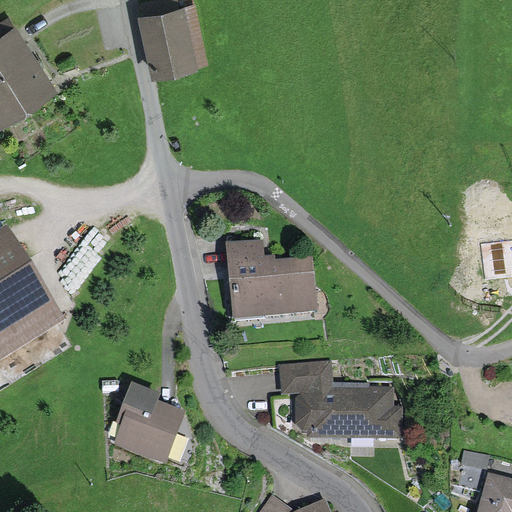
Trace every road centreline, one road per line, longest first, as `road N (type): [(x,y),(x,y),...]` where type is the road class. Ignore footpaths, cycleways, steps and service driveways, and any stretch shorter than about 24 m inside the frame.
road 1 (residential): [(171,186),(210,397),(251,442),(357,511)]
road 2 (residential): [(511,349),(469,352),(445,339),(262,187),(226,178),(171,186)]
road 3 (residential): [(131,0),(171,186)]
